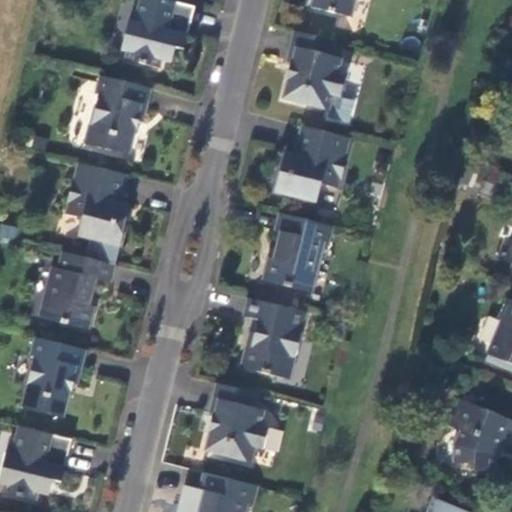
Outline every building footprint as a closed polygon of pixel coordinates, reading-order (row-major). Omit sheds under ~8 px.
[(184,49),(195,6),(180,3),(168,0),(140,0),(135,18),(135,20),(129,19),(122,50),(127,51),(125,59),(159,67),(161,60),(171,62),(175,47),(184,49)] [(312,0),(311,7),(351,17),(355,0),(312,0)] [(335,41),(294,31),(287,60),(297,62),(295,72),(290,71),(283,98),(329,109),(333,95),(340,97),(346,75),(338,73),(342,58),(332,56),(335,41)] [(151,89),(98,76),(91,103),(86,102),(78,133),(84,134),(82,142),(116,150),(115,152),(129,156),(137,121),(142,123),(147,106),(144,105),(148,90),(148,89),(151,90),(151,89)] [(337,189),(350,138),(301,127),(294,155),(284,153),(275,191),(316,202),(321,184),(337,189)] [(127,176),(78,164),(66,214),(83,218),(79,236),(120,246),(130,207),(120,205),(127,176)] [(329,244),(333,226),(279,213),(279,214),(282,215),(278,231),(275,230),(275,231),(280,232),(274,258),(268,257),(262,280),(301,290),(308,286),(312,269),(318,271),(325,243),(329,244)] [(511,222),(510,227),(511,227),(511,228),(508,242),(504,242),(496,261),(511,267),(511,222)] [(0,225),(0,235),(14,237),(16,227),(0,225)] [(115,265),(62,252),(58,268),(53,267),(46,295),(51,296),(47,313),(51,319),(89,329),(95,306),(89,305),(96,279),(111,283),(111,282),(109,281),(112,266),(113,265),(115,266),(115,265)] [(306,313),(306,312),(248,298),(247,299),(250,299),(250,300),(246,315),(243,315),(243,316),(258,320),(252,345),(246,344),(240,367),(285,378),(290,356),(295,357),(302,329),(297,328),(301,312),(306,313)] [(485,359),(500,365),(506,362),(511,364),(511,300),(507,299),(498,318),(502,320),(485,359)] [(86,350),(35,338),(31,356),(35,357),(23,407),(64,417),(72,383),(78,384),(82,367),(79,366),(83,350),(86,351),(86,350)] [(254,408),(258,392),(216,383),(209,412),(215,413),(220,414),(218,424),(212,422),(206,449),(252,461),(256,446),(263,448),(268,427),(261,424),(264,410),(254,408)] [(511,434),(511,420),(460,398),(449,425),(460,430),(454,444),(455,460),(468,461),(474,467),(495,469),(495,455),(502,439),(509,442),(511,434)] [(61,482),(72,439),(19,426),(12,453),(6,452),(0,477),(0,483),(4,484),(2,492),(36,501),(38,493),(48,495),(52,480),(61,482)] [(254,503),(258,486),(204,472),(204,473),(207,473),(203,489),(200,489),(200,490),(205,491),(204,494),(199,511),(246,511),(249,502),(254,503)] [(465,511),(431,498),(425,511),(465,511)]
